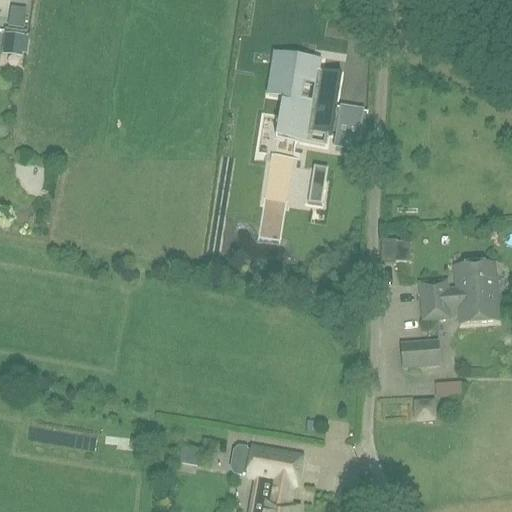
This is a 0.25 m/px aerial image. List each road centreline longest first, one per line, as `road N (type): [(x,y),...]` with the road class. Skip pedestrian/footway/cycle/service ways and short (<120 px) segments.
road 1 (residential): [(391,0),(370,353)]
road 2 (track): [(370,353),(368,437),(383,490)]
